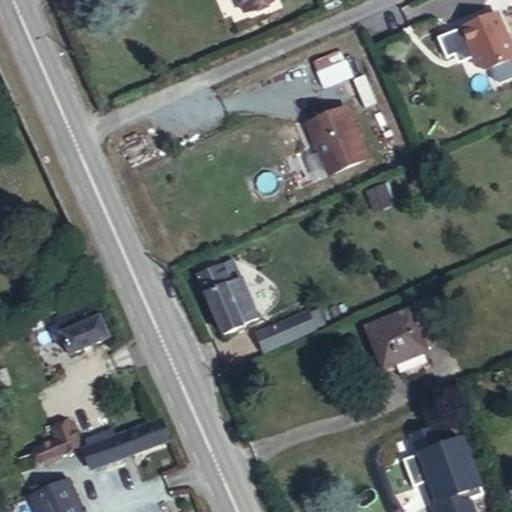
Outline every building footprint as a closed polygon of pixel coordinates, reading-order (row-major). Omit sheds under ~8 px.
[(217,0),(224,15),(258,0),(217,0)] [(499,57),(483,17),(445,32),(459,68),(467,71),(499,57)] [(309,125),(327,168),(338,172),(369,158),(348,108),(309,125)] [(372,211),(393,203),(385,184),(364,192),(372,211)] [(225,245),(208,252),(219,277),(236,270),(225,245)] [(219,277),(208,252),(184,262),(210,321),(250,303),(236,270),(219,277)] [(412,343),(394,304),(349,323),(364,362),(412,343)] [(236,354),(292,328),(283,308),(228,332),(236,354)] [(81,326),(41,344),(54,377),(94,358),(81,326)] [(144,437),(142,431),(67,464),(78,488),(154,453),(144,437)] [(34,451),(13,463),(19,478),(62,460),(50,433),(30,442),(34,451)] [(61,511),(54,495),(14,511),(61,511)]
